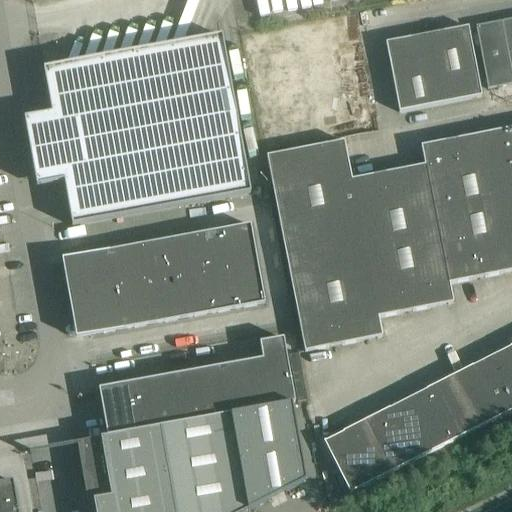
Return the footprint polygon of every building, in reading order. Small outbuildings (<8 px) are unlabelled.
[(275,13),(359,0),(263,0),(265,9),(274,7),(275,13)] [(511,20),(475,27),(487,90),(511,85),(511,20)] [(334,23),(310,26),(320,93),(366,87),(358,27),(335,30),(334,23)] [(467,29),(386,44),(399,112),(480,97),(467,29)] [(151,52),(149,52),(147,60),(133,55),(132,55),(129,63),(115,58),(114,59),(111,66),(98,62),(96,62),(94,70),(80,65),(79,65),(76,73),(62,68),(43,71),(51,116),(24,121),(36,189),(64,184),(72,229),(250,197),(222,39),(202,42),(200,50),(186,45),(185,46),(182,53),(169,49),(167,49),(164,57),(151,52)] [(511,129),(496,133),(511,204),(511,209),(511,129)] [(496,133),(421,148),(425,167),(435,218),(511,204),(496,133)] [(343,143),(267,158),(285,251),(362,236),(351,181),(343,143)] [(425,167),(351,181),(362,236),(364,249),(438,234),(435,218),(425,167)] [(511,209),(511,204),(435,218),(438,234),(448,284),(511,271),(511,209)] [(61,260),(61,261),(75,339),(264,305),(250,226),(61,260)] [(438,234),(364,249),(377,318),(452,303),(448,284),(438,234)] [(362,236),(285,251),(305,352),(381,337),(377,318),(364,249),(362,236)] [(283,339),(259,344),(262,360),(263,363),(264,363),(271,408),(291,405),(295,404),(283,339)] [(511,346),(493,356),(511,394),(511,346)] [(511,394),(493,356),(450,378),(476,429),(511,411),(511,394)] [(262,360),(240,364),(240,367),(248,412),(271,408),(264,363),(263,363),(262,360)] [(240,364),(217,369),(217,371),(225,417),(248,412),(240,367),(240,364)] [(217,369),(194,373),(194,376),(202,421),(225,417),(217,371),(217,369)] [(194,373),(170,377),(171,380),(179,425),(202,421),(194,376),(194,373)] [(170,377),(147,381),(148,384),(156,429),(179,425),(171,380),(170,377)] [(410,398),(407,400),(433,451),(476,429),(450,378),(410,398)] [(147,381),(124,385),(125,388),(133,433),(156,429),(148,384),(147,381)] [(124,385),(98,390),(107,438),(133,433),(125,388),(124,385)] [(407,400),(365,421),(390,473),(433,451),(407,400)] [(133,433),(107,438),(72,444),(73,447),(77,446),(87,503),(93,502),(94,511),(247,511),(305,483),(291,405),(271,408),(248,412),(225,417),(202,421),(179,425),(156,429),(133,433)] [(365,421),(323,442),(348,494),(390,473),(365,421)] [(0,484),(0,511),(17,511),(12,482),(0,484)]
